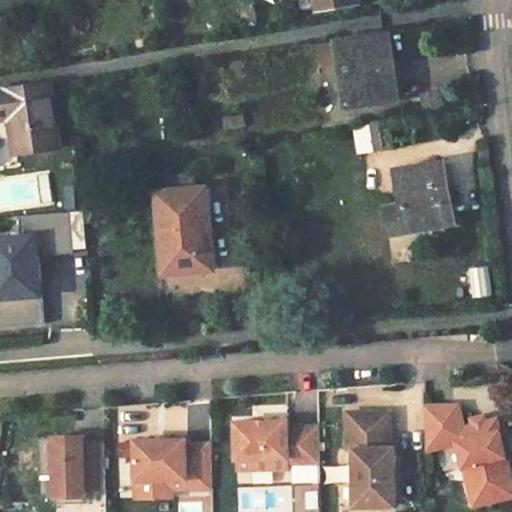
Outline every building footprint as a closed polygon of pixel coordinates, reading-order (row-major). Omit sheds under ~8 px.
[(350,0),(310,0),(312,9),(351,7),(350,0)] [(316,46),(320,66),(337,63),(334,43),(316,46)] [(393,44),(342,49),(346,107),(397,104),(393,44)] [(52,81),(0,87),(0,119),(13,118),(19,153),(63,148),(52,81)] [(386,122),(364,125),(368,152),(390,150),(386,122)] [(440,166),(394,172),(402,234),(449,227),(440,166)] [(197,170),(172,172),(175,190),(158,192),(164,275),(217,270),(209,188),(198,188),(197,170)] [(23,213),(25,237),(0,238),(0,260),(3,261),(5,295),(0,295),(0,325),(47,322),(43,255),(94,252),(91,209),(23,213)] [(468,270),(474,300),(494,296),(488,266),(468,270)] [(459,406),(426,407),(428,452),(459,445),(472,502),(487,498),(488,504),(511,498),(511,479),(498,420),(486,424),(473,427),(465,428),(459,406)] [(392,413),(349,415),(351,452),(357,452),(359,508),(399,506),(397,449),(393,449),(392,413)] [(472,421),(473,427),(486,424),(484,417),(472,421)] [(289,422),(237,423),(238,462),(289,461),(289,466),(320,465),(319,427),(290,428),(289,422)] [(76,439),(57,441),(60,501),(90,499),(90,493),(109,491),(106,444),(86,445),(77,446),(76,439)] [(189,442),(138,444),(140,484),(190,482),(190,492),(216,490),(214,445),(189,447),(189,442)] [(289,461),(238,462),(238,473),(289,471),(289,466),(289,461)] [(487,498),(472,502),(474,508),(488,504),(487,498)]
